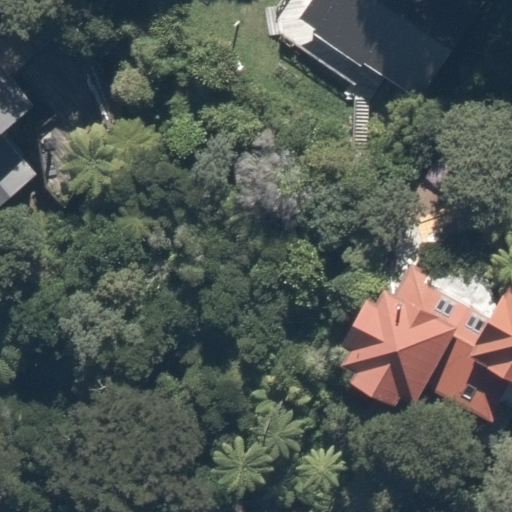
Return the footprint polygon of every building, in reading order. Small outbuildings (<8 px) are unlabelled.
[(25,0),(0,0),(0,213),(119,117),(25,0)] [(485,22),(446,0),(233,0),(226,12),(425,126),(485,22)] [(494,277),(373,229),(319,364),(511,440),(511,264),(501,260),(494,277)] [(88,511),(49,486),(31,511),(88,511)] [(368,511),(351,501),(343,511),(368,511)]
